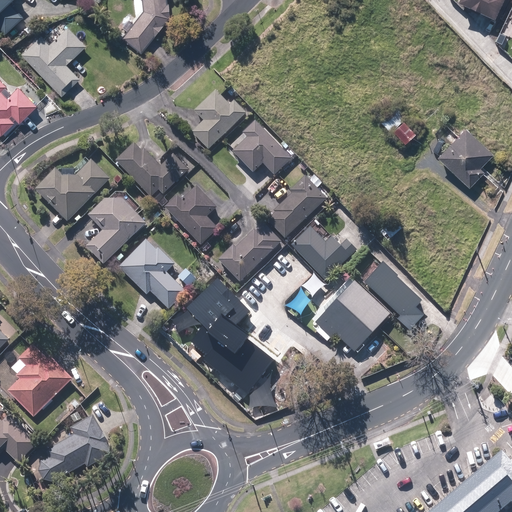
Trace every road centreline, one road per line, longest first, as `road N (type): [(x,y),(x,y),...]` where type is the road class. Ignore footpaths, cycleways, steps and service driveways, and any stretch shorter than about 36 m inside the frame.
road 1 (residential): [(247,0),(157,81),(27,145),(0,172)]
road 2 (secondary): [(299,440),(442,371),(488,309),(511,257)]
road 3 (secondary): [(114,346),(0,225)]
road 4 (secondary): [(114,346),(157,369),(185,397),(205,425),(205,442)]
